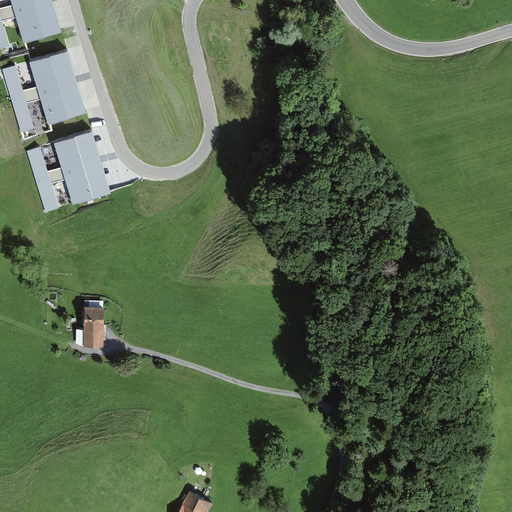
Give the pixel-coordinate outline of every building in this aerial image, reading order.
[(53,0),(11,0),(13,5),(0,9),(0,8),(0,47),(10,44),(3,21),(17,16),(25,42),(63,31),(53,0)] [(75,79),(66,49),(28,61),(35,85),(22,89),(15,65),(2,69),(20,129),(32,125),(25,101),(39,97),(47,122),(84,111),(75,79)] [(100,161),(92,133),(54,144),(61,169),(48,172),(41,148),(28,152),(46,212),(58,208),(51,184),(65,180),(73,205),(110,194),(100,161)] [(104,307),(83,307),(85,343),(106,344),(104,307)] [(207,511),(213,503),(189,492),(178,511),(207,511)]
